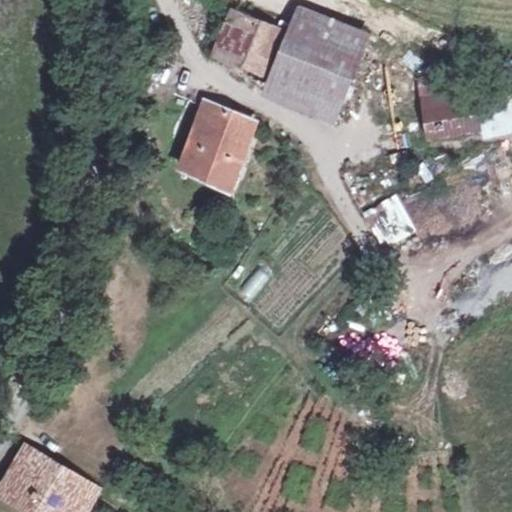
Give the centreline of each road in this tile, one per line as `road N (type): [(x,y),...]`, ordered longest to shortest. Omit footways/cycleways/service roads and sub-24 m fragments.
road 1 (unclassified): [(0,449),(53,346),(72,285),(92,189),(111,0)]
road 2 (track): [(165,0),(196,62),(328,140)]
